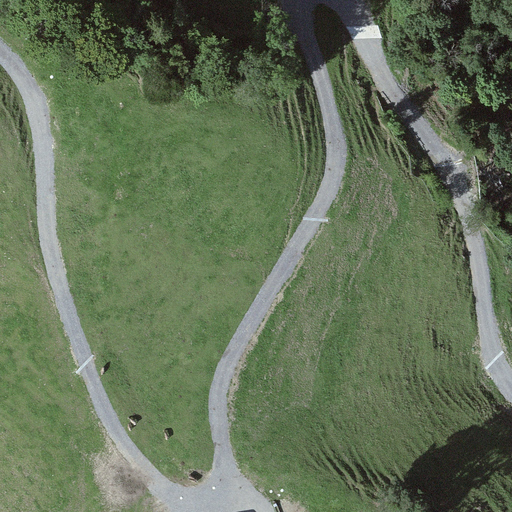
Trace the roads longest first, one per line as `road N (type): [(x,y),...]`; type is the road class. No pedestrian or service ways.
road 1 (track): [(0,57),(40,111),(55,274),(77,352),(116,434),(153,477),(188,498),(216,509),(241,505),(217,397),(226,366),(333,176),(335,136),(304,31),(306,0)]
road 2 (track): [(337,0),(384,84),(451,168),(481,261),(489,358),(511,392)]
